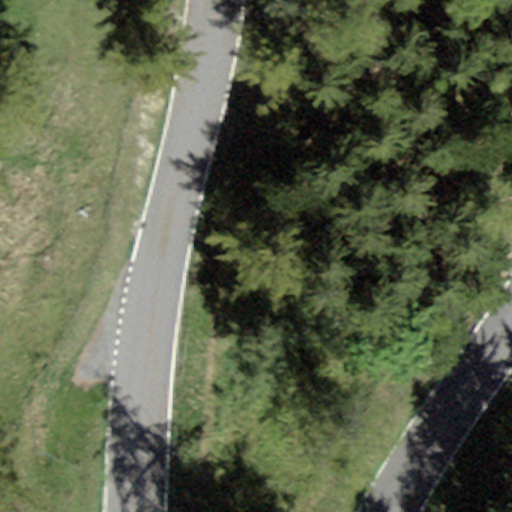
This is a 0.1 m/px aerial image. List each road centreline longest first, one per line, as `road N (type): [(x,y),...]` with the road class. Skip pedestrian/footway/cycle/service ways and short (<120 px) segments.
road 1 (unclassified): [(217,0),(150,334),(138,511)]
road 2 (unclassified): [(393,511),(511,331)]
